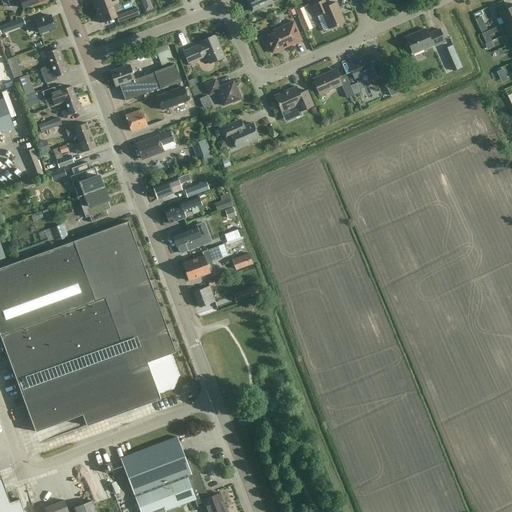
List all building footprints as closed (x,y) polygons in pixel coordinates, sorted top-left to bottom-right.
[(19,0),(23,9),(45,1),(44,0),(6,0),(7,0),(19,0)] [(96,13),(120,4),(118,0),(116,0),(111,2),(109,0),(97,0),(92,2),(96,13)] [(246,0),(251,12),(271,3),(270,0),(246,0)] [(328,29),(344,22),(336,2),(326,6),(323,0),(311,5),(315,16),(322,14),(328,29)] [(120,4),(96,13),(100,23),(116,17),(114,11),(122,8),(120,4)] [(505,4),(494,9),(497,15),(499,18),(501,17),(504,24),(511,19),(511,7),(508,9),(505,4)] [(312,28),(303,7),(296,10),(305,31),(312,28)] [(122,14),(125,20),(138,15),(136,9),(122,14)] [(47,30),(55,27),(50,15),(35,21),(35,19),(26,22),(28,29),(37,26),(40,33),(42,32),(43,33),(47,32),(47,30)] [(0,31),(1,34),(25,25),(22,18),(0,26),(0,31)] [(272,53),(301,40),(293,21),(273,30),(274,33),(265,37),(266,41),(265,41),(268,47),(269,46),(272,53)] [(482,32),(488,29),(485,24),(479,26),(482,32)] [(482,34),(487,43),(492,41),(491,37),(498,33),(495,28),(482,34)] [(435,46),(445,42),(439,29),(427,34),(425,29),(405,37),(412,54),(434,44),(435,46)] [(209,63),(223,57),(214,36),(200,42),(201,44),(184,52),(188,63),(206,55),(209,63)] [(439,59),(451,54),(447,43),(434,48),(439,59)] [(51,65),(61,61),(57,48),(46,52),(46,51),(40,53),(43,61),(49,59),(51,65)] [(30,50),(9,55),(11,61),(32,56),(30,50)] [(370,80),(385,74),(378,59),(373,61),(370,60),(368,55),(347,64),(353,79),(367,73),(370,80)] [(56,77),(66,73),(61,61),(51,65),(40,69),(45,83),(57,79),(56,77)] [(110,71),(115,86),(119,85),(125,101),(181,81),(175,64),(134,79),(129,65),(110,71)] [(500,77),(506,74),(504,69),(497,72),(500,77)] [(319,94),(341,85),(334,70),(313,79),(319,94)] [(28,90),(23,76),(16,78),(21,92),(28,90)] [(198,83),(195,77),(188,81),(190,86),(198,83)] [(232,103),(242,99),(238,90),(237,90),(233,81),(219,87),(215,79),(204,84),(209,95),(217,92),(223,106),(232,102),(232,103)] [(354,95),(353,93),(349,84),(341,87),(346,98),(354,95)] [(54,106),(65,102),(75,98),(71,86),(60,90),(60,88),(54,90),(49,92),(54,106)] [(161,110),(162,110),(187,101),(182,86),(156,96),(158,101),(161,110)] [(299,112),(313,106),(306,90),(299,93),(296,86),(274,96),(281,112),(296,106),(299,112)] [(38,99),(36,91),(24,96),(26,103),(27,103),(28,106),(35,104),(33,100),(38,99)] [(3,98),(0,99),(0,133),(14,128),(3,98)] [(75,98),(65,102),(67,109),(62,111),(64,119),(70,116),(70,114),(80,111),(75,98)] [(142,109),(125,115),(131,131),(148,125),(142,109)] [(52,128),(57,126),(62,125),(59,118),(49,122),(52,128)] [(236,148),(258,138),(252,123),(243,127),(240,120),(220,128),(225,140),(231,137),(236,148)] [(77,140),(91,135),(86,123),(65,131),(67,136),(75,133),(77,140)] [(150,141),(136,145),(141,158),(164,151),(161,145),(173,141),(169,132),(159,136),(149,140),(150,141)] [(91,135),(77,140),(79,144),(74,146),(77,154),(95,147),(91,135)] [(35,144),(39,154),(50,150),(46,140),(35,144)] [(191,144),(196,158),(208,153),(203,140),(191,144)] [(61,154),(69,151),(66,144),(54,149),(56,154),(60,152),(61,154)] [(71,155),(56,160),(58,168),(73,162),(71,155)] [(49,171),(54,166),(51,161),(45,166),(49,171)] [(76,197),(104,187),(101,180),(99,180),(94,167),(90,169),(88,162),(71,168),(73,175),(69,176),(77,197),(76,197)] [(172,193),(170,187),(190,179),(188,174),(153,187),(157,199),(172,193)] [(195,182),(183,182),(183,193),(195,192),(195,182)] [(48,187),(35,190),(43,222),(55,219),(48,187)] [(106,195),(104,187),(76,197),(77,198),(85,218),(89,216),(91,223),(108,216),(106,210),(110,208),(105,195),(106,195)] [(164,211),(169,224),(185,218),(183,212),(202,205),(199,196),(178,203),(179,206),(164,211)] [(65,210),(74,207),(70,197),(62,200),(65,210)] [(73,241),(0,267),(0,335),(35,432),(82,414),(86,426),(160,399),(158,393),(173,388),(178,375),(170,354),(175,352),(153,289),(156,287),(131,218),(77,238),(87,264),(82,266),(73,241)] [(194,226),(186,229),(171,234),(176,246),(179,245),(180,249),(186,247),(184,243),(191,241),(188,234),(196,230),(194,226)] [(34,232),(38,240),(49,236),(45,227),(34,232)] [(220,229),(206,234),(210,245),(223,240),(220,229)] [(240,237),(238,231),(225,236),(227,242),(240,237)] [(228,256),(223,244),(218,246),(222,257),(228,256)] [(248,253),(231,259),(235,270),(252,264),(248,253)] [(208,267),(203,256),(182,264),(188,280),(213,271),(211,265),(208,267)] [(259,285),(244,291),(247,298),(261,292),(259,285)] [(210,286),(193,292),(199,307),(215,301),(210,286)] [(235,294),(222,298),(223,303),(236,299),(235,294)] [(165,511),(194,500),(197,507),(204,504),(206,511),(226,511),(219,493),(208,498),(193,458),(185,461),(176,437),(120,458),(140,511),(165,511)] [(113,470),(110,462),(102,465),(105,473),(113,470)] [(1,477),(0,477),(0,511),(23,511),(19,499),(9,502),(1,477)] [(95,511),(91,500),(74,507),(75,510),(69,511),(68,511),(64,500),(44,508),(45,511),(95,511)]
